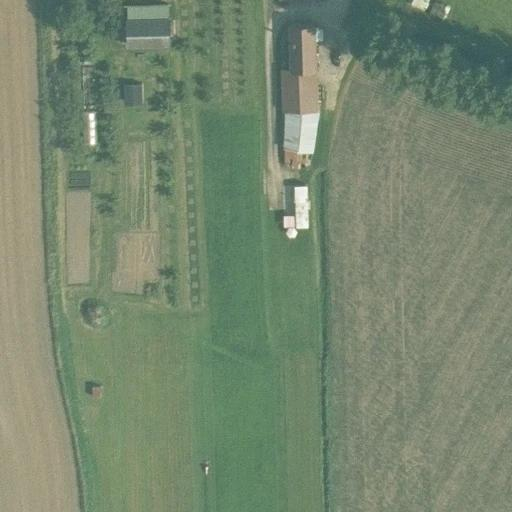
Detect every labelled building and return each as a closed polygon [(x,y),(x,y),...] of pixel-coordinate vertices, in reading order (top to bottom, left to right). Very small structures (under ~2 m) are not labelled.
[(127,19),(128,45),(170,43),(169,17),(127,19)] [(291,67),(282,68),(283,110),(286,110),(285,148),(311,152),(318,109),(315,24),(290,24),(291,67)] [(125,82),(126,101),(142,100),(141,82),(125,82)] [(307,184),(295,184),(296,225),(308,225),(307,184)] [(100,386),(92,386),(93,396),(100,396),(100,386)]
